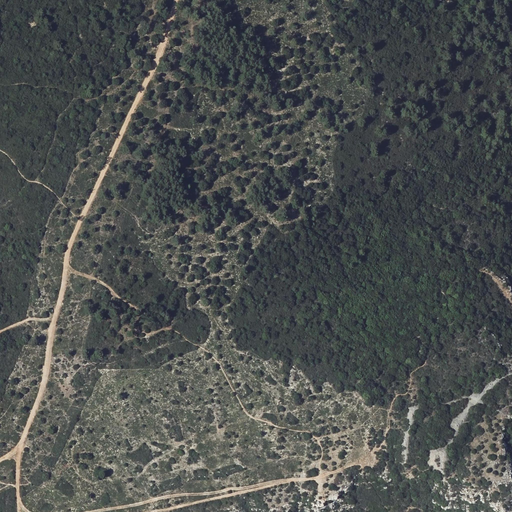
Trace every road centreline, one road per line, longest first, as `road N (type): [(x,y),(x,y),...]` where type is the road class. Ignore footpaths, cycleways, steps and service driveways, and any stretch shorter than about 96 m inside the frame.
road 1 (track): [(0,461),(19,452),(49,375),(68,253),(161,51),(174,0)]
road 2 (track): [(159,511),(312,480),(366,460)]
